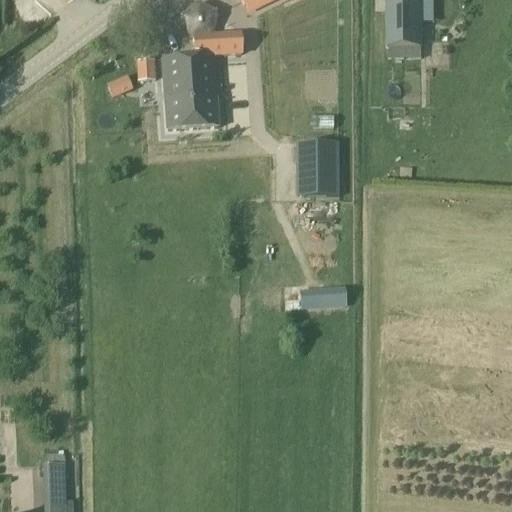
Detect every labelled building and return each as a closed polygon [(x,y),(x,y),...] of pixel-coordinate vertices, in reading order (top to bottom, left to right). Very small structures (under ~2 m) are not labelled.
[(250,5),(254,12),(278,0),(239,0),(243,8),(250,5)] [(420,51),(422,51),(421,0),(385,1),(386,51),(388,51),(388,62),(420,62),(420,51)] [(194,60),(161,62),(166,134),(216,131),(211,59),(240,57),(238,37),(192,41),(194,60)] [(152,64),(136,65),(137,85),(153,84),(152,64)] [(338,145),(294,145),(294,199),(338,199),(338,145)] [(298,296),(299,314),(344,311),(343,293),(298,296)] [(70,511),(70,504),(64,504),(63,468),(40,468),(41,511),(70,511)]
